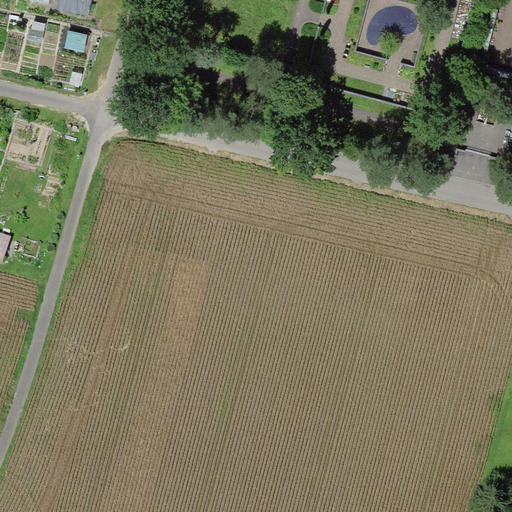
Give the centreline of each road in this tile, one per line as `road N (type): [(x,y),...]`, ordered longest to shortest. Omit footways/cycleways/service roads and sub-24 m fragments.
road 1 (residential): [(103,109),(511,202)]
road 2 (track): [(103,109),(0,443)]
